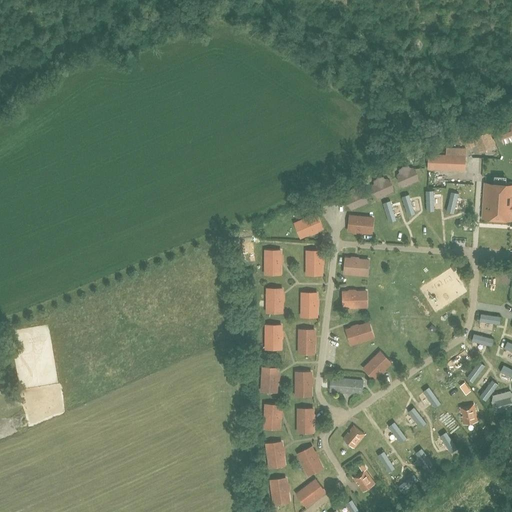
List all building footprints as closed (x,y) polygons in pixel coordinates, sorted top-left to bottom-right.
[(496,145),(489,130),(473,137),(474,139),(473,139),(473,138),(465,141),(468,149),(476,145),(475,144),(476,143),(480,152),(496,145)] [(445,155),(430,154),(429,169),(465,170),(466,148),(446,146),(445,155)] [(471,163),(471,179),(483,179),(483,163),(471,163)] [(485,182),(482,218),(511,220),(511,225),(511,224),(511,184),(506,184),(494,183),(485,182)] [(451,191),(447,210),(454,212),(458,193),(451,191)] [(409,194),(402,196),(408,215),(415,213),(409,194)] [(389,200),(383,202),(389,221),(396,219),(389,200)] [(305,235),(322,228),(317,215),(299,222),(305,235)] [(368,232),(369,218),(350,216),(349,230),(368,232)] [(489,234),(498,230),(495,222),(486,226),(489,234)] [(309,249),(309,268),(323,268),(323,249),(309,249)] [(266,250),(266,269),(281,269),(281,251),(266,250)] [(363,274),(365,260),(346,258),(345,272),(363,274)] [(282,308),(282,289),(268,289),(268,307),(282,308)] [(344,306),(363,306),(363,292),(344,292),(344,306)] [(316,293),(302,293),(303,311),(316,312),(316,293)] [(481,313),(480,321),(500,323),(501,316),(481,313)] [(351,344),(369,338),(365,324),(347,330),(351,344)] [(267,346),(281,347),(281,326),(267,325),(267,346)] [(431,329),(435,335),(440,332),(437,326),(431,329)] [(314,330),(299,329),(299,349),(314,349),(314,330)] [(474,333),(472,340),(492,345),(493,338),(474,333)] [(452,371),(467,361),(460,352),(446,362),(452,371)] [(375,378),(388,365),(378,355),(364,368),(375,378)] [(479,361),(467,377),(473,381),(485,365),(479,361)] [(511,368),(504,364),(501,371),(511,376),(511,368)] [(264,368),(263,386),(277,387),(278,368),(264,368)] [(311,391),(311,372),(297,372),(297,391),(311,391)] [(362,393),(363,380),(331,377),(330,390),(362,393)] [(492,379),(479,395),(485,399),(497,384),(492,379)] [(428,386),(422,391),(434,407),(440,403),(428,386)] [(265,403),(263,421),(278,422),(279,404),(265,403)] [(460,407),(461,413),(463,413),(463,416),(462,416),(464,424),(478,421),(474,404),(460,407)] [(408,411),(420,427),(426,423),(414,406),(408,411)] [(297,407),(297,426),(311,426),(311,407),(297,407)] [(394,422),(388,426),(400,442),(406,438),(394,422)] [(355,447),(365,434),(354,425),(350,429),(351,430),(349,433),(348,432),(343,438),(355,447)] [(445,431),(439,435),(451,452),(457,448),(445,431)] [(279,441),(265,443),(268,461),(282,459),(279,441)] [(309,447),(297,453),(305,469),(318,463),(309,447)] [(421,448),(415,452),(427,468),(433,464),(421,448)] [(383,451),(377,455),(388,471),(394,467),(383,451)] [(362,471),(354,478),(357,482),(358,481),(360,484),(359,485),(363,491),(375,483),(365,469),(366,468),(363,464),(359,467),(362,471)] [(413,474),(398,486),(402,492),(418,479),(413,474)] [(284,477),(269,479),(272,497),(286,495),(284,477)] [(316,478),(301,489),(309,500),(324,489),(316,478)] [(359,511),(351,499),(345,503),(350,511),(359,511)]
